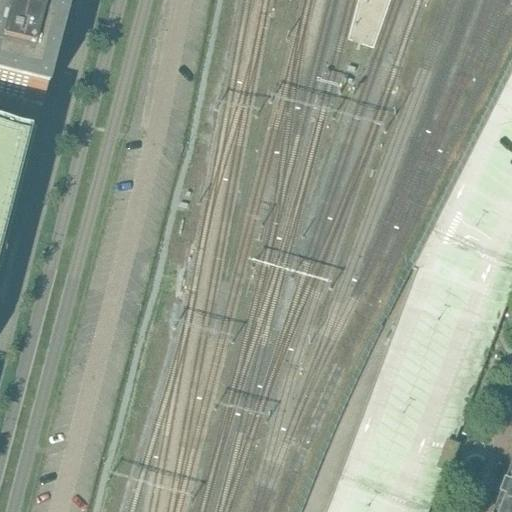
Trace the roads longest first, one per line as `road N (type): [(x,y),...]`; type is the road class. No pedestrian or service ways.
road 1 (secondary): [(11,511),(145,0)]
road 2 (secondary): [(119,0),(0,460)]
road 3 (residential): [(93,0),(0,357)]
road 4 (track): [(169,243),(108,511)]
